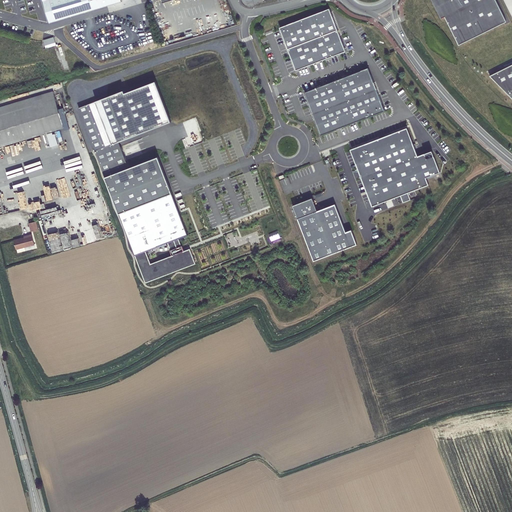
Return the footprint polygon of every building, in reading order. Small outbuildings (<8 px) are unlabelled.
[(102,8),(100,0),(41,0),(48,24),(102,8)] [(100,0),(102,8),(120,3),(118,0),(100,0)] [(432,0),(441,18),(445,16),(459,45),(506,21),(495,0),(432,0)] [(328,7),(278,27),(296,69),(345,49),(328,7)] [(511,61),(489,72),(511,96),(511,61)] [(385,107),(368,66),(305,91),(322,134),(385,107)] [(79,107),(95,150),(119,141),(171,122),(155,81),(125,92),(124,90),(112,94),(79,107)] [(52,92),(0,107),(0,146),(63,128),(52,92)] [(350,149),(371,206),(399,195),(402,202),(410,200),(407,192),(428,185),(425,177),(439,172),(431,150),(417,156),(406,127),(350,149)] [(119,141),(95,150),(146,283),(196,264),(190,249),(183,251),(179,239),(188,236),(174,197),(159,157),(130,168),(119,141)] [(274,176),(281,174),(279,168),(272,170),(274,176)] [(319,214),(314,201),(294,208),(315,261),(358,244),(353,233),(348,235),(337,207),(319,214)] [(38,220),(31,222),(33,231),(41,229),(38,220)] [(27,237),(17,240),(20,252),(28,250),(27,247),(37,244),(34,234),(26,236),(27,237)]
